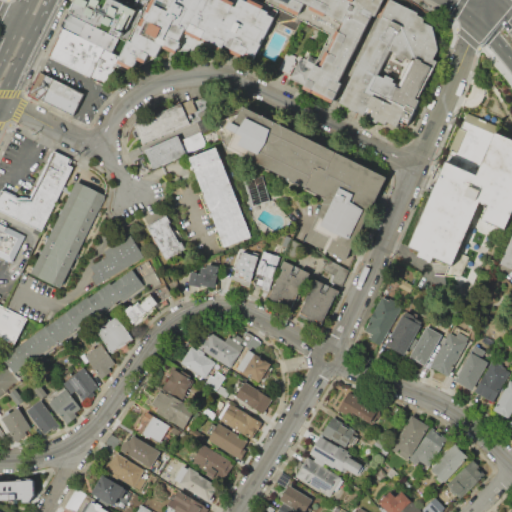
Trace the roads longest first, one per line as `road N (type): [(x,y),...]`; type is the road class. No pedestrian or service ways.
road 1 (residential): [(320,351),(229,306),(194,311),(175,325),(89,444),(0,461)]
road 2 (residential): [(418,164),(253,85),(208,72),(147,87),(126,104),(106,144)]
road 3 (residential): [(332,348),(477,21)]
road 4 (residential): [(511,466),(448,405),(335,360)]
road 5 (residential): [(236,511),(322,364)]
